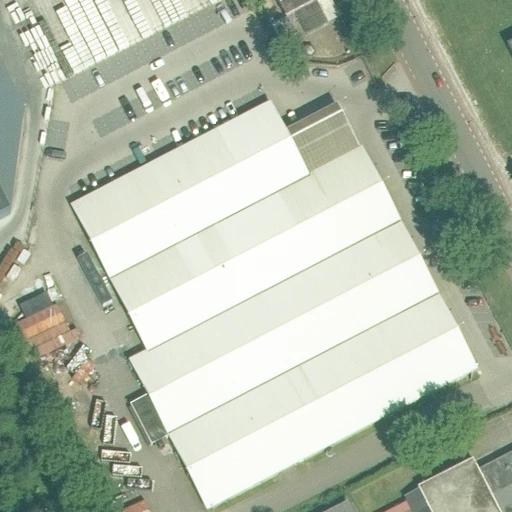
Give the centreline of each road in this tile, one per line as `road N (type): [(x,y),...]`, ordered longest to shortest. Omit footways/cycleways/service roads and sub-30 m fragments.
road 1 (unknown): [(188,511),(116,399),(47,204),(47,176),(77,155)]
road 2 (unknown): [(360,94),(499,379)]
road 3 (unknown): [(77,155),(67,123),(71,98),(215,19),(245,23),(277,68)]
road 4 (unknown): [(499,379),(243,511)]
road 5 (tertiary): [(511,238),(387,0)]
road 6 (unknown): [(77,155),(277,68)]
